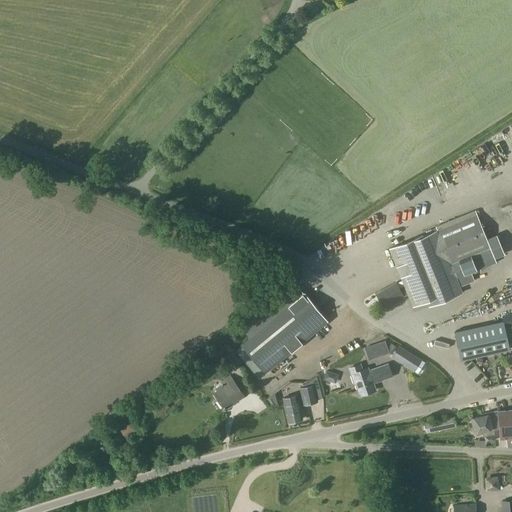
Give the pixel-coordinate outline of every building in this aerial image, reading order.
[(511,137),(511,130),(511,125),(501,127),(502,134),(500,134),(501,140),(511,137)] [(433,191),(438,201),(451,194),(446,184),(433,191)] [(405,285),(398,288),(402,296),(408,293),(412,303),(427,297),(429,303),(460,290),(458,287),(474,280),(471,272),(496,262),(494,258),(504,254),(496,235),(487,239),(475,210),(435,227),(437,231),(390,250),(405,285)] [(394,301),(402,296),(398,288),(396,283),(377,295),(383,306),(394,300),(394,301)] [(304,293),(242,344),(265,373),(327,321),(304,293)] [(337,313),(334,304),(322,308),(326,317),(337,313)] [(511,313),(502,316),(503,324),(511,322),(511,313)] [(502,321),(454,331),(461,359),(508,349),(502,321)] [(241,362),(228,342),(224,345),(229,353),(221,358),(229,370),(241,362)] [(398,345),(392,357),(418,373),(425,362),(398,345)] [(371,346),(365,348),(368,359),(375,357),(371,346)] [(496,364),(497,378),(507,377),(505,362),(496,364)] [(354,383),(356,382),(360,394),(375,389),(373,382),(392,376),(388,364),(369,370),(368,367),(362,369),(361,365),(350,369),(354,383)] [(335,382),(337,375),(326,371),(324,378),(335,382)] [(222,382),(223,383),(212,391),(225,409),(244,396),(230,376),(222,382)] [(313,384),(299,388),(303,404),(318,400),(313,384)] [(288,422),(303,419),(298,396),(283,399),(288,422)] [(158,416),(169,407),(162,398),(151,408),(158,416)] [(511,409),(498,412),(498,413),(499,427),(500,439),(507,438),(507,446),(511,445),(511,409)] [(492,428),(499,427),(498,413),(471,419),(474,433),(482,431),(483,436),(484,436),(486,443),(495,442),(492,428)] [(426,433),(455,426),(453,417),(424,423),(426,433)] [(501,488),(500,474),(485,474),(485,488),(501,488)] [(325,511),(330,497),(299,487),(291,511),(325,511)] [(249,511),(262,511),(263,507),(269,507),(269,490),(252,490),(252,504),(249,504),(249,511)] [(511,511),(511,500),(502,501),(503,511),(511,511)] [(476,511),(476,503),(454,505),(455,510),(453,511),(452,511),(476,511)]
